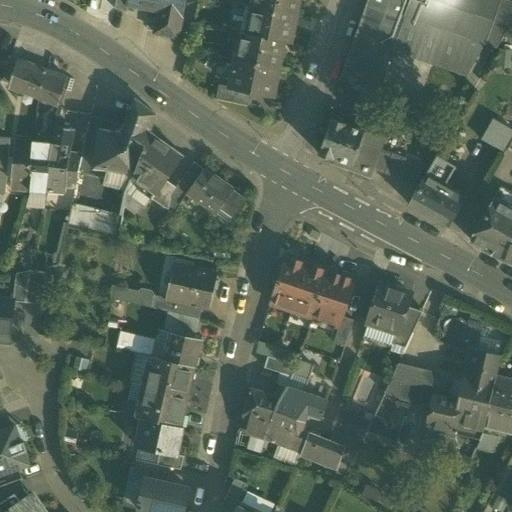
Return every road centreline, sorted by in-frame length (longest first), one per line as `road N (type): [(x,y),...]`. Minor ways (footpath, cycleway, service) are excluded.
road 1 (tertiary): [(0,5),(68,28),(286,175)]
road 2 (residential): [(286,175),(225,441)]
road 3 (tertiary): [(286,175),(511,290)]
road 4 (residential): [(286,175),(340,0)]
road 5 (residential): [(90,511),(67,487),(44,404)]
